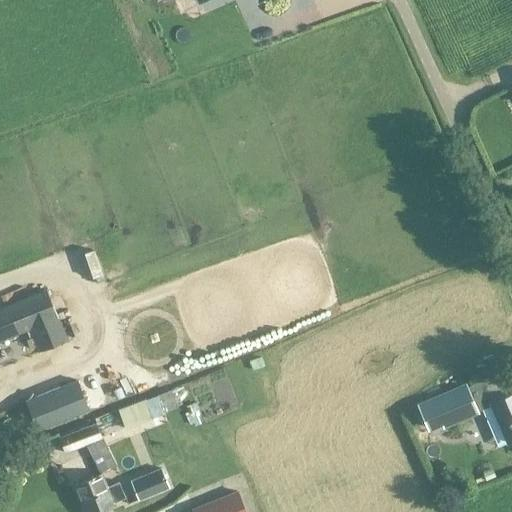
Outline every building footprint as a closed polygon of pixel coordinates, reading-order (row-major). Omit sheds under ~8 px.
[(238,40),(270,29),(259,0),(224,0),(238,40)] [(263,0),(276,29),(303,17),(296,0),(263,0)] [(67,339),(46,289),(0,308),(0,340),(30,328),(39,351),(67,339)] [(160,393),(166,410),(194,400),(187,383),(160,393)] [(444,426),(476,412),(465,386),(418,406),(428,428),(443,422),(444,426)] [(49,429),(89,414),(80,389),(40,403),(49,429)] [(479,400),(498,446),(511,440),(511,395),(504,398),(500,391),(479,400)] [(131,427),(166,414),(158,394),(98,417),(109,448),(135,438),(131,427)] [(102,436),(96,421),(59,436),(65,451),(102,436)] [(483,473),(486,481),(496,477),(492,469),(483,473)] [(139,501),(169,489),(162,470),(132,482),(139,501)] [(99,511),(115,506),(114,503),(126,499),(119,482),(107,487),(102,474),(94,477),(93,475),(91,476),(92,478),(74,485),(84,511),(99,511)] [(194,509),(195,511),(247,511),(239,491),(194,509)]
